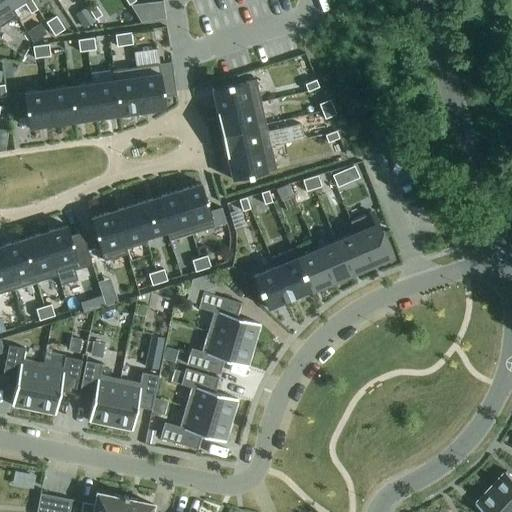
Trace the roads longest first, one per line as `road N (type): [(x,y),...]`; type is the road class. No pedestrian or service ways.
road 1 (residential): [(0,440),(233,487),(254,475),(291,376),(334,327),(388,296),(501,259)]
road 2 (unclassified): [(501,259),(417,0)]
road 3 (unclassified): [(378,511),(472,436),(509,365)]
road 4 (residential): [(181,56),(312,15),(306,0)]
road 5 (residential): [(0,218),(60,203),(117,175)]
road 6 (residential): [(117,175),(196,161),(188,122)]
